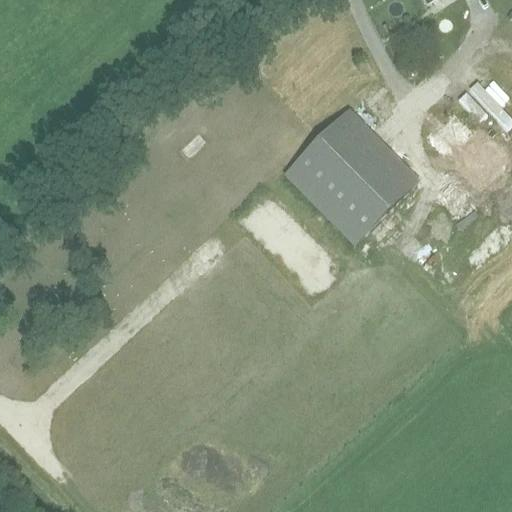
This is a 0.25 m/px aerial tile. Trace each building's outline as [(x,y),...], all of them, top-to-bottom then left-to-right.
[(354,109),(374,118),(386,92),(366,83),(354,109)] [(359,241),(422,174),(350,106),(286,173),(359,241)] [(443,120),(435,128),(486,181),(502,165),(493,156),(500,149),(474,123),(460,137),(443,120)] [(188,153),(316,287),(340,265),(212,130),(188,153)] [(466,188),(450,200),(458,210),(473,197),(466,188)] [(129,193),(120,200),(134,220),(143,213),(129,193)]
